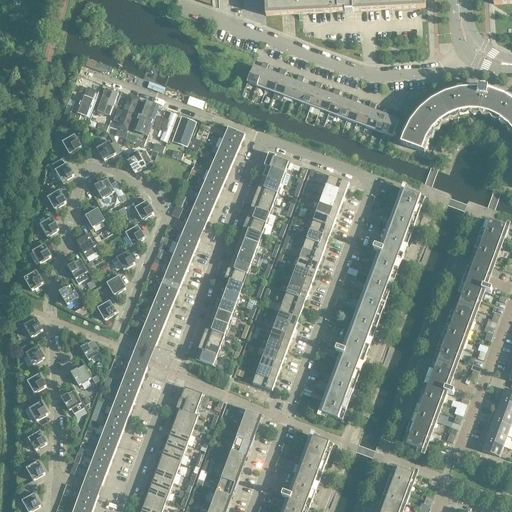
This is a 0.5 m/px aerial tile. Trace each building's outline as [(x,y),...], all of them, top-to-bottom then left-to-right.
[(425,0),(265,0),(266,16),(281,16),(295,15),(302,14),(345,12),(345,13),(353,13),(353,12),(421,9),(426,8),(425,0)] [(86,65),(86,66),(106,74),(107,72),(108,68),(88,61),(86,65)] [(247,84),(257,87),(265,64),(263,63),(260,69),(254,66),(247,84)] [(257,87),(266,90),(272,73),(266,71),(268,65),(265,64),(257,87)] [(266,90),(275,94),(283,71),(281,70),(278,76),(272,73),(266,90)] [(275,94),(284,97),(290,80),(284,78),(286,72),(283,71),(275,94)] [(284,97),(293,100),(301,77),(299,76),(296,82),(290,80),(284,97)] [(301,77),(293,100),(302,104),(308,87),(302,84),(304,78),(301,77)] [(308,87),(302,104),(311,107),(319,84),(317,83),(314,89),(308,87)] [(319,84),(311,107),(320,110),(326,93),(320,91),(322,85),(319,84)] [(401,144),(425,153),(429,142),(429,141),(431,140),(432,139),(433,138),(433,137),(434,136),(434,134),(433,134),(435,132),(436,132),(438,131),(439,131),(439,130),(440,129),(440,128),(440,127),(442,125),(443,125),(444,125),(445,125),(446,125),(447,124),(447,123),(448,123),(448,122),(449,121),(451,120),(452,120),(454,120),(455,120),(456,119),(457,119),(458,118),(458,117),(460,116),(461,117),(463,117),(464,117),(466,117),(468,116),(468,115),(469,114),(469,113),(469,112),(473,112),(479,112),(480,112),(479,116),(480,116),(481,117),(483,118),(484,118),(486,118),(488,118),(490,118),(491,120),(492,121),(493,122),(495,122),(496,122),(497,122),(499,123),(499,124),(500,126),(501,127),(502,127),(503,128),(504,128),(505,128),(507,129),(507,130),(507,131),(507,133),(508,133),(509,134),(510,135),(511,135),(511,98),(506,95),(499,92),(500,89),(499,90),(479,87),(478,90),(473,90),(468,90),(460,91),(445,95),(432,102),(420,112),(410,124),(404,138),(401,144)] [(83,96),(76,113),(83,116),(81,120),(87,123),(99,93),(88,89),(85,97),(83,96)] [(105,89),(97,111),(110,116),(113,106),(112,104),(108,103),(112,91),(105,89)] [(326,93),(320,110),(329,114),(338,91),(335,90),(333,96),(326,93)] [(338,91),(329,114),(338,117),(344,100),(338,98),(340,92),(338,91)] [(119,113),(116,120),(120,122),(118,129),(129,133),(141,100),(130,96),(123,114),(119,113)] [(344,100),(338,117),(347,121),(356,97),(353,96),(351,102),(344,100)] [(356,97),(347,121),(356,124),(362,107),(356,104),(358,98),(356,97)] [(137,114),(135,120),(138,121),(135,131),(149,136),(160,108),(146,102),(141,115),(137,114)] [(362,107),(356,124),(365,127),(374,104),(371,103),(369,109),(362,107)] [(374,104),(365,127),(374,131),(380,113),(374,111),(376,105),(374,104)] [(67,110),(65,118),(69,119),(71,114),(72,112),(74,108),(68,105),(68,106),(67,110)] [(380,113),(374,131),(383,134),(392,111),(389,110),(387,116),(380,113)] [(392,111),(383,134),(392,137),(398,120),(392,118),(394,112),(392,111)] [(178,115),(172,113),(169,121),(163,118),(159,130),(164,132),(161,141),(167,143),(178,115)] [(71,114),(69,119),(78,123),(81,117),(71,114)] [(182,119),(173,142),(187,147),(196,124),(182,119)] [(99,123),(97,129),(107,133),(109,127),(99,123)] [(226,133),(224,139),(241,146),(245,135),(228,128),(226,133)] [(118,131),(116,136),(126,140),(128,134),(118,131)] [(128,134),(126,140),(134,144),(136,137),(128,134)] [(75,136),(62,143),(70,155),(82,148),(75,136)] [(137,137),(135,143),(144,147),(146,141),(137,137)] [(105,139),(97,144),(99,148),(97,149),(104,162),(117,155),(115,152),(120,149),(117,145),(112,147),(109,142),(107,143),(105,139)] [(224,139),(219,149),(236,157),(241,146),(224,139)] [(155,144),(153,150),(163,154),(165,148),(155,144)] [(219,149),(215,160),(231,167),(236,157),(219,149)] [(146,151),(140,154),(138,151),(130,156),(132,159),(128,161),(127,162),(135,174),(147,167),(145,163),(151,160),(146,151)] [(174,151),(172,157),(182,160),(184,155),(174,151)] [(269,154),(266,162),(269,163),(267,168),(287,175),(291,164),(275,159),(276,157),(269,154)] [(56,170),(55,171),(62,183),(75,176),(68,164),(65,159),(54,166),(56,170)] [(215,160),(210,171),(227,178),(231,167),(215,160)] [(267,168),(263,178),(283,185),(287,175),(267,168)] [(210,171),(205,181),(222,188),(227,178),(210,171)] [(330,177),(327,186),(346,194),(349,184),(330,177)] [(263,178),(260,188),(279,196),(283,185),(263,178)] [(108,180),(95,187),(102,200),(115,193),(108,180)] [(205,181),(201,192),(218,199),(222,188),(205,181)] [(116,182),(111,185),(117,195),(122,192),(116,182)] [(327,186),(323,196),(342,203),(346,194),(327,186)] [(260,188),(256,199),(275,206),(279,196),(260,188)] [(57,192),(55,189),(48,193),(50,196),(47,198),(55,211),(67,203),(60,191),(57,192)] [(344,355),(323,414),(343,421),(425,198),(405,191),(391,230),(387,228),(384,238),(387,239),(384,248),(380,247),(375,246),(373,251),(382,254),(353,332),(350,330),(346,340),(349,341),(346,350),(344,349),(343,349),(342,349),(337,347),(336,352),(344,355)] [(201,192),(196,202),(213,210),(218,199),(201,192)] [(323,196),(320,205),(339,212),(342,203),(323,196)] [(256,199),(252,209),(272,216),(275,206),(256,199)] [(135,209),(129,212),(136,225),(142,221),(155,214),(147,202),(135,209)] [(213,210),(196,202),(192,213),(208,220),(213,210)] [(320,205),(316,214),(336,221),(339,212),(320,205)] [(180,215),(183,210),(177,207),(174,212),(180,215)] [(98,209),(85,217),(93,229),(105,222),(98,209)] [(252,209),(248,219),(268,226),(272,216),(252,209)] [(37,221),(47,238),(60,231),(50,213),(37,221)] [(208,220),(192,213),(187,224),(204,231),(208,220)] [(316,214),(313,223),(332,230),(336,221),(316,214)] [(248,219),(244,229),(264,236),(268,226),(248,219)] [(485,220),(406,434),(403,444),(423,451),(445,393),(453,396),(455,391),(450,389),(450,388),(447,387),(450,378),(453,379),(457,370),(454,368),(482,291),(491,294),(493,289),(488,288),(488,287),(484,285),(488,277),(491,278),(495,268),(491,267),(506,228),(485,220)] [(313,223),(310,232),(329,239),(332,230),(313,223)] [(204,231),(187,224),(185,228),(183,233),(200,240),(202,234),(204,231)] [(138,226),(125,234),(133,246),(145,239),(138,226)] [(244,229),(241,239),(260,246),(264,236),(244,229)] [(310,232),(306,241),(326,248),(329,239),(310,232)] [(183,233),(179,244),(195,251),(200,240),(183,233)] [(77,242),(84,254),(87,259),(97,253),(94,248),(96,247),(89,235),(77,242)] [(123,244),(119,237),(110,243),(114,249),(123,244)] [(241,239),(237,249),(257,256),(260,246),(241,239)] [(306,241),(303,250),(322,257),(326,248),(306,241)] [(179,244),(174,254),(191,261),(195,251),(179,244)] [(45,245),(32,252),(39,265),(52,258),(45,245)] [(237,249),(233,259),(253,267),(257,256),(237,249)] [(303,250),(300,259),(319,266),(322,257),(303,250)] [(116,259),(123,271),(136,264),(129,251),(116,259)] [(174,254),(170,265),(187,272),(191,261),(174,254)] [(233,259),(229,269),(249,277),(253,267),(233,259)] [(300,259),(296,268),(315,275),(319,266),(300,259)] [(81,261),(68,268),(76,280),(77,283),(87,278),(85,275),(88,273),(81,261)] [(108,264),(102,268),(106,274),(112,270),(114,269),(110,263),(108,264)] [(170,265),(165,276),(182,283),(187,272),(170,265)] [(296,268),(293,277),(312,284),(315,275),(296,268)] [(229,269),(226,280),(245,287),(249,277),(229,269)] [(32,292),(44,284),(37,272),(24,279),(32,292)] [(165,276),(161,286),(178,293),(182,283),(165,276)] [(119,277),(107,284),(114,296),(127,289),(119,277)] [(293,277),(290,286),(309,293),(312,284),(293,277)] [(226,280),(222,290),(241,297),(245,287),(226,280)] [(72,286),(60,293),(67,306),(79,298),(72,286)] [(161,286),(157,297),(174,304),(178,293),(161,286)] [(290,286),(286,295),(305,302),(309,293),(290,286)] [(222,290),(218,300),(238,307),(241,297),(222,290)] [(286,295),(283,304),(302,311),(305,302),(286,295)] [(157,297),(152,308),(169,315),(174,304),(157,297)] [(218,300),(214,310),(234,317),(238,307),(218,300)] [(110,302),(97,309),(105,321),(117,314),(110,302)] [(283,304),(280,313),(299,320),(302,311),(283,304)] [(84,308),(74,313),(83,317),(88,314),(84,308)] [(152,308),(148,318),(165,325),(169,315),(152,308)] [(214,310),(211,320),(230,327),(234,317),(214,310)] [(280,313),(276,322),(295,329),(299,320),(280,313)] [(24,321),(26,324),(24,326),(31,339),(44,331),(36,319),(33,320),(31,317),(24,321)] [(146,323),(143,329),(160,336),(165,325),(148,318),(146,323)] [(211,320),(207,330),(226,337),(230,327),(211,320)] [(276,322),(273,331),(292,338),(295,329),(276,322)] [(143,329),(139,340),(156,347),(160,336),(143,329)] [(207,330),(203,340),(223,347),(226,337),(207,330)] [(273,331),(270,340),(289,347),(292,338),(273,331)] [(156,347),(139,340),(134,353),(131,361),(147,368),(150,361),(156,347)] [(203,340),(199,350),(219,358),(223,347),(203,340)] [(270,340),(266,349),(285,356),(289,347),(270,340)] [(81,349),(82,349),(89,362),(101,354),(94,342),(81,349)] [(26,354),(32,364),(33,366),(45,359),(38,347),(26,354)] [(266,349),(263,358),(282,365),(285,356),(266,349)] [(161,360),(172,362),(174,352),(163,350),(161,360)] [(199,350),(195,361),(215,368),(219,358),(199,350)] [(263,358),(260,367),(279,374),(282,365),(263,358)] [(131,361),(126,372),(143,379),(147,368),(131,361)] [(72,374),(79,387),(91,379),(84,367),(72,374)] [(260,367),(256,376),(275,383),(279,374),(260,367)] [(126,372),(122,383),(139,390),(143,379),(126,372)] [(27,382),(32,389),(34,394),(47,387),(40,374),(27,382)] [(256,376),(253,385),(272,392),(275,383),(256,376)] [(121,387),(118,394),(135,400),(139,390),(122,383),(121,387)] [(185,389),(181,399),(199,406),(203,395),(205,396),(191,391),(190,391),(185,389)] [(511,392),(505,390),(501,400),(511,404),(511,392)] [(62,399),(62,400),(69,412),(72,410),(74,414),(84,408),(82,405),(74,392),(62,399)] [(118,394),(114,405),(131,411),(135,400),(118,394)] [(91,404),(88,399),(83,402),(86,407),(91,404)] [(181,399),(177,411),(179,412),(180,410),(183,411),(183,412),(195,416),(199,406),(181,399)] [(29,410),(32,414),(36,422),(49,415),(42,402),(39,404),(37,400),(30,404),(32,408),(29,410)] [(511,404),(501,400),(497,410),(511,415),(511,404)] [(114,405),(110,415),(127,422),(131,411),(114,405)] [(106,413),(102,412),(101,411),(96,409),(95,413),(92,420),(102,423),(106,413)] [(179,412),(176,420),(194,427),(198,417),(195,416),(183,412),(183,411),(180,410),(179,412)] [(511,415),(497,410),(494,421),(511,427),(511,424),(511,415)] [(247,411),(232,452),(246,457),(248,458),(263,417),(247,411)] [(110,415),(106,426),(123,433),(127,422),(110,415)] [(176,420),(172,430),(191,437),(194,427),(176,420)] [(511,427),(494,421),(490,431),(507,437),(511,427)] [(104,430),(101,437),(119,444),(123,433),(106,426),(101,424),(100,429),(104,430)] [(28,439),(32,445),(35,452),(48,444),(41,432),(38,428),(26,435),(28,439)] [(172,430),(169,439),(187,446),(191,437),(172,430)] [(507,437),(490,431),(486,441),(503,447),(507,437)] [(101,437),(97,448),(114,454),(119,444),(101,437)] [(309,511),(334,445),(314,438),(299,477),(296,486),(292,495),(290,500),(285,511),(309,511)] [(169,439),(165,449),(183,456),(187,446),(169,439)] [(486,441),(482,451),(500,458),(503,447),(486,441)] [(97,448),(93,459),(110,465),(114,454),(97,448)] [(165,449),(161,458),(180,465),(183,456),(165,449)] [(232,452),(217,493),(233,499),(248,458),(246,457),(232,452)] [(92,462),(89,469),(106,476),(110,465),(93,459),(90,458),(89,460),(92,462)] [(161,458),(158,468),(176,475),(180,465),(161,458)] [(455,458),(453,464),(462,467),(464,461),(455,458)] [(26,469),(32,479),(33,482),(46,474),(39,462),(26,469)] [(394,467),(377,511),(400,511),(414,475),(394,467)] [(87,473),(85,480),(102,487),(106,476),(89,469),(86,468),(84,471),(87,473)] [(158,468),(154,478),(173,484),(176,475),(158,468)] [(154,478),(151,487),(169,494),(173,484),(154,478)] [(102,487),(85,480),(83,486),(81,490),(99,496),(100,492),(102,487)] [(34,489),(37,487),(33,482),(24,487),(23,494),(32,490),(34,489)] [(151,487),(147,497),(165,504),(169,494),(151,487)] [(81,490),(77,501),(95,507),(99,496),(81,490)] [(22,501),(27,511),(32,511),(42,507),(35,494),(31,496),(29,492),(23,496),(25,500),(22,501)] [(217,493),(209,511),(227,511),(233,499),(217,493)] [(147,497),(144,506),(158,511),(162,511),(165,504),(147,497)] [(92,511),(95,507),(77,501),(74,511),(92,511)]
